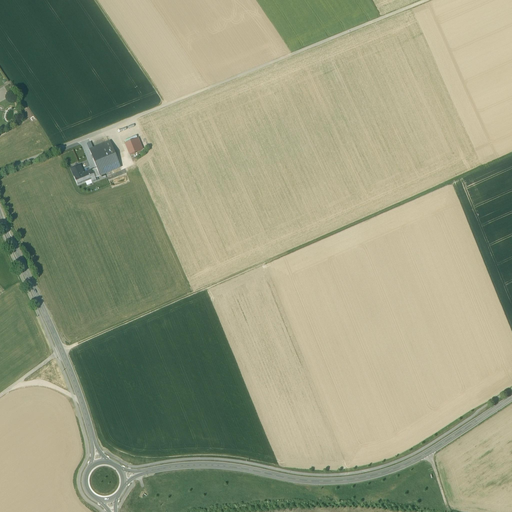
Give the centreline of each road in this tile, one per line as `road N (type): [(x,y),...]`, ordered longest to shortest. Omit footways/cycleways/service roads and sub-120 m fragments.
road 1 (track): [(61,351),(511,153)]
road 2 (track): [(426,0),(0,171)]
road 3 (tertiary): [(511,398),(406,464),(365,477),(299,480),(189,464),(122,475)]
road 4 (tertiary): [(96,453),(0,213)]
road 5 (track): [(164,105),(93,0)]
